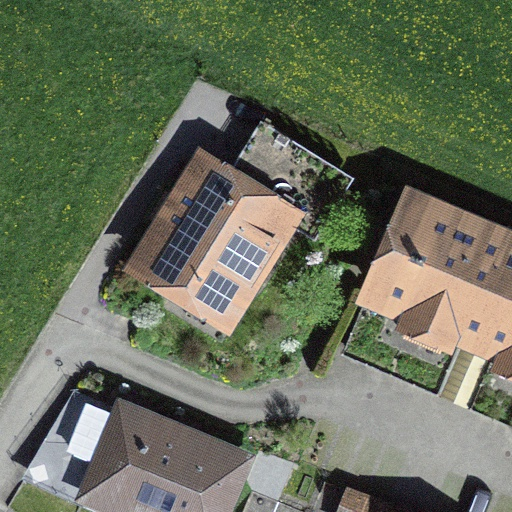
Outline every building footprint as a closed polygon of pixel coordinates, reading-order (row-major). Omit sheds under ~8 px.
[(138,265),(226,318),(288,217),(313,233),(346,180),(266,131),(233,185),(202,165),(179,203),(165,194),(152,215),(164,223),(138,265)] [(481,404),(511,416),(511,244),(412,202),(348,351),(433,388),(459,329),(505,349),(481,404)] [(108,511),(225,511),(249,454),(73,383),(33,482),(108,511)] [(403,511),(350,490),(341,511),(403,511)] [(273,511),(277,502),(252,491),(242,511),(273,511)] [(300,511),(277,502),(273,511),(300,511)]
